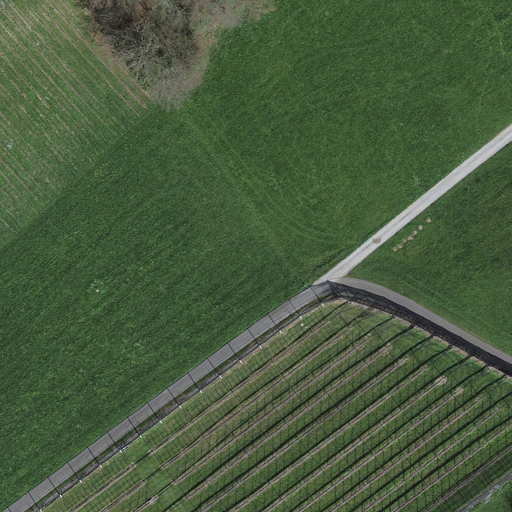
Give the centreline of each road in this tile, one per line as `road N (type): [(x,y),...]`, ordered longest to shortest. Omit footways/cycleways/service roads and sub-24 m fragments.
road 1 (unclassified): [(22,511),(329,289)]
road 2 (track): [(329,289),(511,137)]
